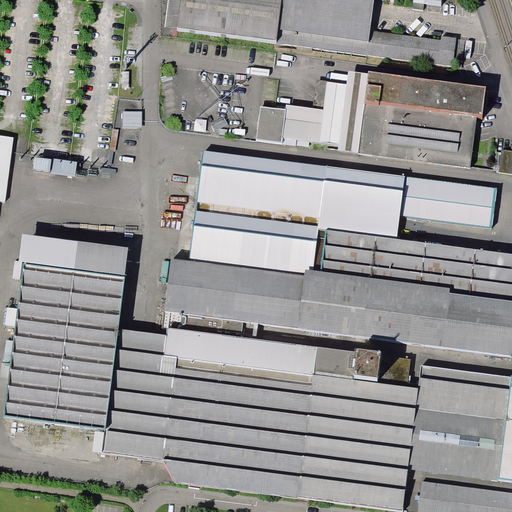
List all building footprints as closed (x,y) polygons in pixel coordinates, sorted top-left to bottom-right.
[(167,0),(163,32),(454,69),(458,41),(368,30),(371,0),(167,0)] [(486,86),(368,70),(367,74),(364,100),(477,114),(482,114),(486,86)] [(470,167),(477,114),(364,100),(367,74),(348,71),(347,84),(327,81),(322,110),(286,105),(285,110),(282,138),(339,145),(338,150),(470,167)] [(209,82),(197,75),(200,91),(197,107),(190,121),(207,121),(223,122),(239,130),(235,113),(237,97),(243,82),(225,86),(209,82)] [(282,138),(285,110),(260,107),(256,139),(282,142),(282,138)] [(11,140),(0,138),(0,202),(4,203),(11,140)] [(511,151),(502,151),(499,174),(511,175),(511,151)] [(491,192),(201,155),(187,267),(168,264),(161,316),(294,333),(511,360),(511,258),(395,244),(398,218),(486,230),(491,192)] [(127,257),(14,241),(10,267),(19,268),(0,405),(0,420),(102,435),(100,451),(164,460),(162,478),(403,510),(412,444),(496,455),(493,480),(511,482),(511,381),(421,370),(419,386),(406,384),(408,363),(118,324),(127,257)] [(511,511),(511,494),(419,484),(416,511),(511,511)]
